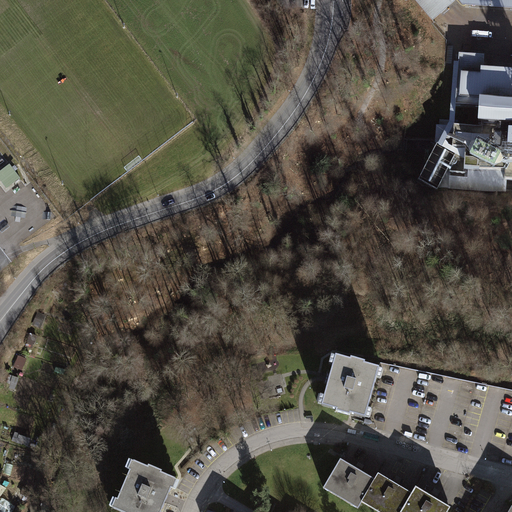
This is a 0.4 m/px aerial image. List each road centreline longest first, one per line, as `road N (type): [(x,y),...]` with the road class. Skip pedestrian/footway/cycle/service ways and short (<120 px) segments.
road 1 (secondary): [(332,0),(321,62),(257,157),(217,189),(65,251),(0,321)]
road 2 (residential): [(192,511),(228,464),(265,445),(312,439),(397,449),(511,480)]
